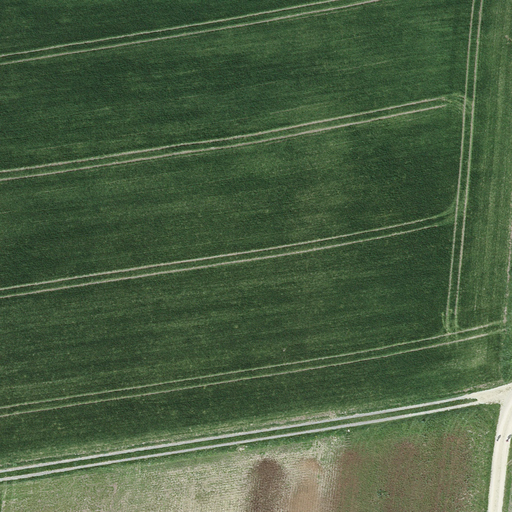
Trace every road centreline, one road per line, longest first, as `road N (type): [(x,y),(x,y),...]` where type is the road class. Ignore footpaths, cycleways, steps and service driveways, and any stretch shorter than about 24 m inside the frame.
road 1 (track): [(0,467),(509,385)]
road 2 (track): [(489,511),(511,383)]
